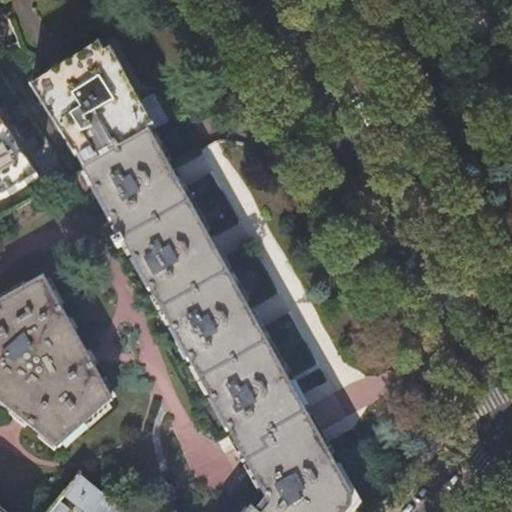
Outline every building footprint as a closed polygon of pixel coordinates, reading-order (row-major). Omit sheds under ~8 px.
[(79,159),(86,172),(152,136),(127,90),(107,53),(73,73),(37,96),(77,160),(79,159)] [(30,84),(34,91),(40,87),(36,81),(30,84)] [(0,204),(6,200),(7,202),(23,191),(24,193),(42,181),(2,119),(0,120),(0,204)] [(152,136),(86,172),(124,240),(114,245),(118,252),(127,246),(269,503),(271,503),(272,507),(268,511),(254,511),(253,511),(349,511),(352,509),(353,499),(329,454),(311,422),(253,318),(251,314),(215,249),(175,178),(152,136)] [(0,396),(7,402),(6,404),(9,406),(10,404),(18,411),(17,412),(19,414),(21,413),(28,419),(27,420),(29,422),(31,421),(39,427),(37,429),(40,430),(41,429),(50,435),(48,437),(51,439),(52,437),(59,443),(58,445),(62,448),(64,446),(62,445),(74,434),(76,436),(78,434),(76,432),(84,425),(85,427),(88,425),(87,423),(95,416),(96,417),(99,415),(97,413),(108,404),(109,406),(112,404),(111,403),(113,402),(111,400),(110,400),(67,324),(68,323),(67,320),(66,321),(46,286),(48,285),(46,283),(45,284),(44,282),(41,283),(42,285),(32,291),(31,289),(28,290),(29,292),(19,298),(18,296),(16,297),(17,299),(5,306),(4,304),(2,305),(3,307),(0,308),(0,396)] [(122,511),(81,478),(67,495),(87,511),(122,511)] [(60,503),(53,511),(68,511),(69,511),(60,503)]
